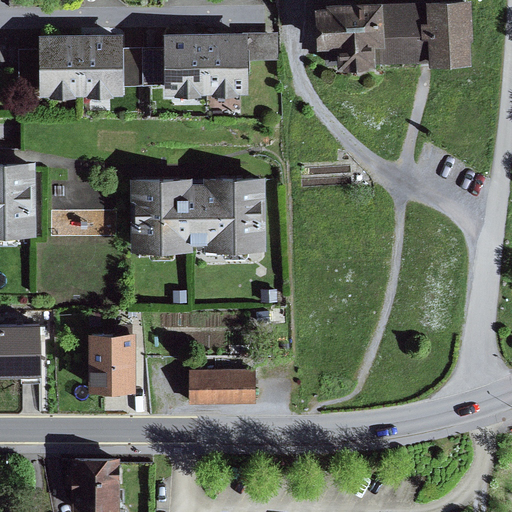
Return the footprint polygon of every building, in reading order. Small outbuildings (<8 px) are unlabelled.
[(315,0),(317,37),(326,37),(328,59),(346,57),(347,62),(354,66),(362,66),(365,62),(366,56),(418,54),(434,53),(472,51),(470,26),(475,26),(473,0),(315,0)] [(248,23),(207,24),(208,84),(249,84),(248,53),(248,26),(248,23)] [(84,24),(40,25),(40,86),(85,85),(84,24)] [(123,24),(84,24),(85,85),(124,85),(123,80),(123,42),(123,24)] [(207,24),(164,24),(165,42),(165,80),(165,85),(208,84),(207,24)] [(278,29),(248,26),(248,53),(277,55),(278,29)] [(165,80),(165,42),(123,42),(123,80),(165,80)] [(0,228),(36,228),(36,152),(0,151),(0,228)] [(166,168),(131,169),(132,242),(192,241),(192,235),(205,235),(205,241),(267,240),(266,167),(204,168),(204,174),(192,174),(192,168),(166,168)] [(187,287),(173,287),(174,299),(187,299),(187,287)] [(88,307),(89,323),(103,323),(102,307),(88,307)] [(42,313),(0,313),(0,364),(42,365),(42,313)] [(103,323),(89,323),(89,380),(135,380),(134,322),(103,323)] [(255,365),(190,366),(191,399),(256,398),(255,365)] [(73,500),(117,500),(118,450),(109,446),(86,446),(71,448),(73,500)]
